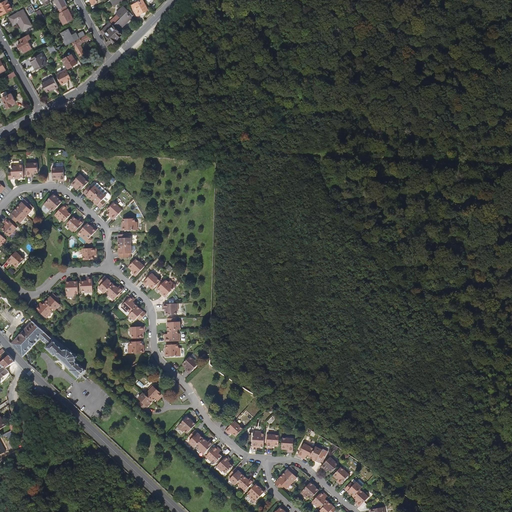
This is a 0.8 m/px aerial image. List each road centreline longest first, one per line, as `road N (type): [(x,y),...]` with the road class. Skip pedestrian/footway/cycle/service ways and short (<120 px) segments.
road 1 (track): [(33,114),(68,148),(511,163)]
road 2 (residential): [(107,269),(149,305),(155,351),(205,418),(241,453),(267,459)]
road 3 (primary): [(177,511),(25,368)]
road 4 (residential): [(0,207),(24,186),(66,191),(104,227),(107,269)]
road 5 (residential): [(0,272),(32,295),(68,271),(107,269)]
